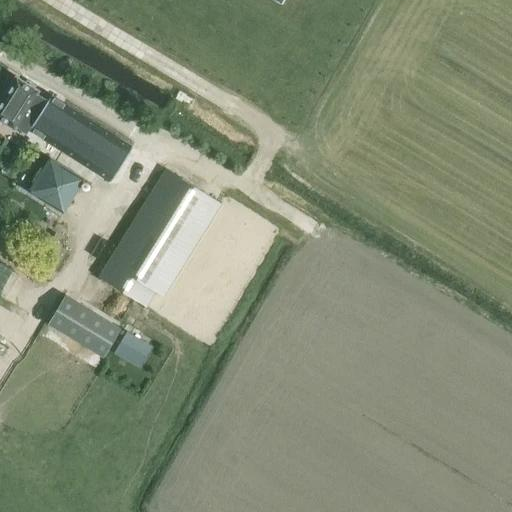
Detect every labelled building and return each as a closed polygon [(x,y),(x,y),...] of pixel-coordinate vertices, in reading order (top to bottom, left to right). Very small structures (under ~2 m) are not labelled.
[(36,93),(37,91),(16,77),(0,101),(0,119),(13,128),(15,126),(26,134),(29,130),(48,100),(36,93)] [(48,100),(29,130),(110,182),(132,147),(51,95),(48,100)] [(63,214),(85,178),(50,157),(28,192),(63,214)] [(156,292),(164,297),(221,204),(165,169),(108,262),(99,277),(147,307),(156,292)] [(37,226),(32,234),(44,242),(49,234),(37,226)] [(51,280),(56,272),(48,267),(43,275),(51,280)] [(65,296),(48,325),(103,357),(120,329),(65,296)] [(131,363),(143,343),(127,333),(115,353),(131,363)]
